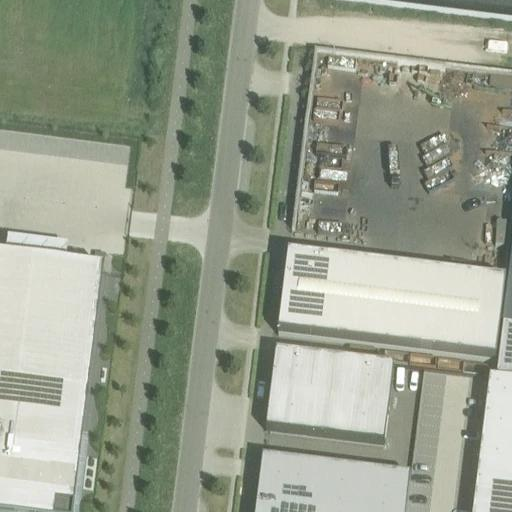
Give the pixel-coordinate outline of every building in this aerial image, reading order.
[(364,0),(364,4),(407,9),(408,0),(364,0)] [(408,0),(407,9),(451,15),(452,0),(408,0)] [(452,0),(451,15),(494,20),(496,0),(452,0)] [(511,0),(496,0),(494,20),(511,22),(511,0)] [(511,253),(503,329),(511,330),(511,253)] [(283,297),(278,336),(496,363),(505,284),(303,259),(304,259),(289,257),(287,257),(282,297),(283,297)] [(75,511),(105,272),(0,259),(0,511),(75,511)] [(275,354),(265,433),(384,448),(394,368),(275,354)] [(511,511),(511,383),(490,380),(473,511),(511,511)] [(406,511),(411,478),(262,460),(255,511),(406,511)]
